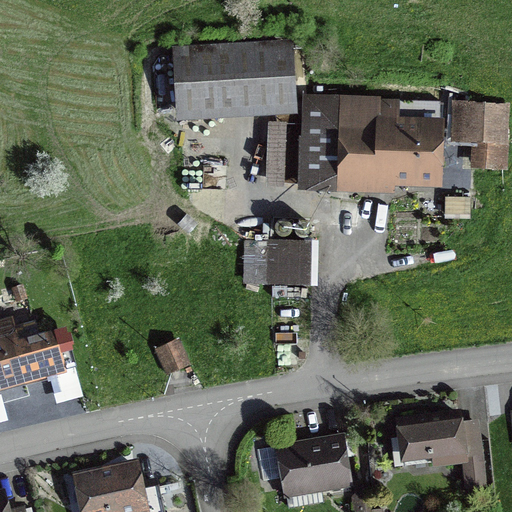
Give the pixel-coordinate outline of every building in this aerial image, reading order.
[(172,49),(177,125),(297,117),(292,41),(172,49)] [(400,99),(303,95),(301,137),(299,137),(297,192),(395,196),(396,189),(442,191),(445,121),(399,119),(400,99)] [(507,172),(511,104),(452,101),(450,144),(472,145),(471,171),(507,172)] [(284,189),(287,124),(269,123),(266,188),(284,189)] [(445,221),(471,221),(471,199),(445,199),(445,221)] [(319,243),(244,240),(243,286),(318,288),(319,243)] [(19,343),(12,318),(0,320),(0,393),(67,373),(56,333),(19,343)] [(180,339),(155,350),(167,377),(191,366),(180,339)] [(461,410),(394,417),(397,439),(390,439),(394,468),(407,466),(409,475),(430,473),(429,469),(462,465),(465,490),(490,487),(485,441),(482,441),(480,421),(463,423),(461,410)] [(347,433),(257,448),(262,480),(280,477),(283,500),(292,498),(293,507),(324,503),(322,492),(355,487),(347,433)] [(140,455),(72,468),(80,511),(160,511),(164,511),(158,482),(145,484),(140,455)] [(0,511),(33,511),(32,506),(26,507),(24,502),(10,506),(5,484),(0,485),(0,511)]
